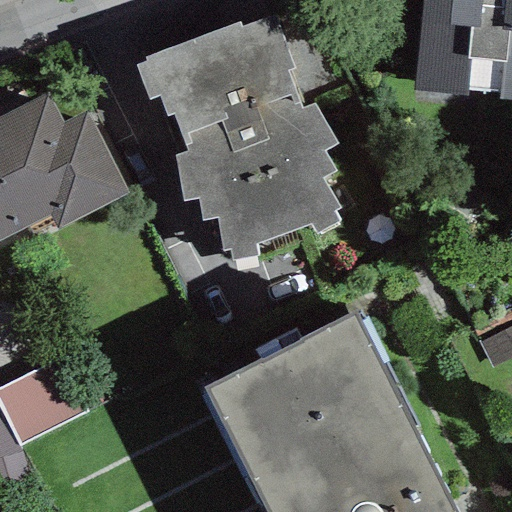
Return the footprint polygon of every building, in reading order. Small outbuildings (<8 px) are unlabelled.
[(511,0),(420,0),(412,88),(511,96),(511,0)] [(239,18),(144,52),(147,58),(136,61),(147,97),(158,92),(166,112),(172,108),(187,148),(174,152),(181,197),(198,193),(200,216),(215,214),(222,246),(230,245),(231,256),(257,251),(256,240),(309,221),(311,234),(338,215),(332,206),(338,203),(321,173),(334,168),(323,147),(335,140),(312,99),(301,104),(286,66),(294,64),(274,11),(241,24),(239,18)] [(46,91),(0,114),(0,237),(50,212),(56,225),(126,190),(84,108),(60,120),(46,91)] [(458,511),(356,308),(205,384),(269,511),(458,511)] [(88,412),(63,358),(0,387),(0,412),(16,446),(88,412)]
